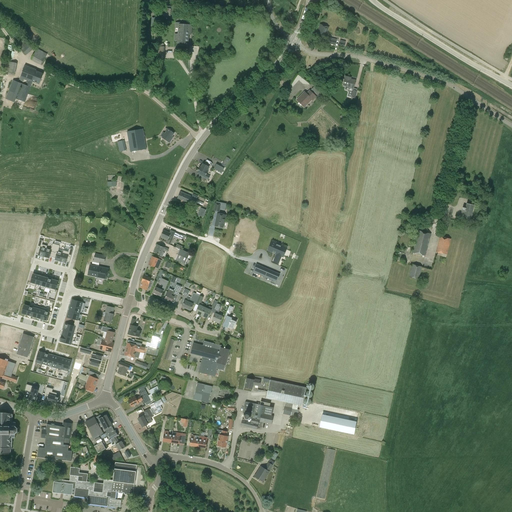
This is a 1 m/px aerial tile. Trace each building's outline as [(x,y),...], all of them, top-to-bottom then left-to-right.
[(170,16),(171,8),(163,8),(162,16),(170,16)] [(188,46),(188,35),(192,35),(192,27),(189,26),(189,25),(180,24),(181,23),(176,23),(175,28),(178,28),(178,37),(175,36),(174,40),(178,41),(177,46),(188,46)] [(326,34),(328,27),(320,24),(317,34),(325,37),(326,34)] [(26,55),(33,49),(26,41),(19,47),(26,55)] [(158,58),(159,58),(159,59),(163,59),(163,58),(164,58),(165,47),(164,47),(164,43),(159,43),(158,46),(156,46),(156,54),(158,54),(158,58)] [(31,59),(41,65),(48,54),(37,48),(31,59)] [(4,71),(10,73),(10,74),(12,75),(13,73),(15,74),(17,63),(10,62),(10,61),(6,60),(4,71)] [(23,81),(24,79),(27,80),(26,83),(26,85),(22,84),(17,99),(25,102),(33,82),(39,84),(44,73),(36,70),(25,65),(19,80),(23,81)] [(343,85),(350,87),(349,90),(352,91),(351,97),(355,98),(357,91),(353,90),(353,88),(354,88),(356,81),(348,79),(349,77),(345,76),(343,85)] [(15,102),(22,83),(13,80),(6,99),(15,102)] [(314,86),(311,90),(319,97),(322,94),(314,86)] [(316,97),(311,92),(308,96),(304,92),(298,99),(300,100),(297,104),(300,107),(302,104),(305,106),(311,99),(313,100),(316,97)] [(130,152),(147,149),(143,129),(127,131),(130,152)] [(172,137),(174,133),(168,129),(165,133),(163,132),(161,136),(163,137),(162,138),(170,143),(173,137),(172,137)] [(117,141),(120,152),(126,150),(124,140),(117,141)] [(226,157),(221,165),(225,167),(230,159),(226,157)] [(197,173),(201,175),(201,176),(208,180),(210,176),(207,174),(208,171),(207,170),(209,167),(203,164),(201,167),(200,167),(197,173)] [(216,164),(214,169),(222,173),(224,168),(216,164)] [(188,203),(189,201),(196,203),(196,202),(203,205),(204,203),(197,200),(198,199),(181,192),(178,198),(188,203)] [(471,218),(474,205),(467,203),(466,208),(462,207),(462,211),(461,214),(464,214),(463,216),(471,218)] [(201,207),(198,215),(203,217),(206,210),(201,207)] [(223,227),(226,215),(218,213),(215,226),(223,227)] [(248,236),(251,220),(241,218),(239,234),(248,236)] [(161,236),(167,239),(168,239),(166,243),(170,245),(174,235),(178,237),(181,239),(183,236),(175,233),(175,232),(171,230),(169,233),(164,230),(161,236)] [(431,234),(418,230),(416,236),(412,252),(425,256),(431,234)] [(447,255),(451,239),(440,236),(436,252),(447,255)] [(39,240),(36,252),(39,253),(38,255),(44,257),(46,248),(42,247),(43,241),(39,240)] [(238,249),(254,253),(256,245),(239,241),(238,249)] [(285,255),(288,247),(273,241),(270,249),(278,253),(276,257),(280,258),(282,254),(285,255)] [(46,248),(44,257),(49,258),(50,256),(53,257),(56,244),(53,243),(51,249),(46,248)] [(56,244),(53,257),(56,258),(55,260),(61,261),(63,253),(58,251),(60,245),(56,244)] [(164,252),(162,251),(163,250),(167,252),(169,249),(164,248),(158,245),(156,248),(156,247),(154,252),(160,255),(162,256),(163,256),(164,253),(164,252)] [(63,253),(61,261),(66,263),(67,261),(70,262),(73,249),(69,248),(68,254),(63,253)] [(185,264),(190,253),(180,249),(175,260),(185,264)] [(90,259),(93,260),(92,263),(96,264),(95,266),(90,265),(88,275),(106,279),(108,269),(99,267),(100,262),(104,263),(106,256),(95,253),(95,254),(92,253),(90,259)] [(155,268),(155,267),(158,268),(162,260),(158,259),(152,256),(148,265),(155,268)] [(280,275),(256,264),(253,272),(276,282),(280,275)] [(419,279),(422,267),(412,264),(409,277),(419,279)] [(161,296),(163,291),(164,291),(169,281),(162,278),(162,277),(161,276),(164,271),(160,270),(155,281),(159,282),(159,283),(163,285),(161,290),(156,288),(154,294),(157,295),(158,295),(161,296)] [(147,290),(151,278),(147,277),(148,275),(145,274),(145,276),(144,275),(139,287),(147,290)] [(172,302),(174,297),(177,298),(181,287),(176,285),(174,290),(170,288),(169,290),(165,299),(172,302)] [(182,299),(185,300),(182,307),(190,310),(193,304),(193,303),(194,303),(197,294),(200,295),(200,293),(197,292),(196,294),(193,292),(191,297),(188,295),(190,291),(185,288),(182,294),(184,294),(182,299)] [(202,316),(205,308),(202,306),(203,304),(201,303),(205,295),(203,294),(203,292),(201,291),(201,293),(200,293),(200,295),(197,294),(194,303),(196,304),(194,308),(197,309),(196,313),(202,316)] [(72,299),(70,306),(81,309),(83,302),(72,299)] [(205,308),(202,316),(207,318),(211,311),(213,312),(217,303),(214,302),(212,307),(209,306),(208,309),(205,308)] [(222,316),(218,314),(221,307),(220,305),(217,303),(213,312),(215,314),(212,320),(219,323),(222,316)] [(229,316),(231,313),(234,306),(230,304),(230,305),(229,305),(228,308),(224,318),(226,319),(224,325),(223,327),(223,328),(226,329),(227,329),(228,327),(232,329),(233,328),(234,326),(235,325),(236,324),(236,322),(236,321),(231,319),(232,318),(229,316)] [(103,316),(105,316),(104,321),(111,323),(113,314),(112,314),(114,308),(107,306),(106,312),(104,312),(103,312),(103,315),(103,316)] [(69,311),(67,317),(78,320),(80,314),(69,311)] [(130,325),(128,334),(139,337),(141,330),(137,329),(137,327),(134,326),(136,319),(132,318),(130,325)] [(65,324),(63,330),(74,333),(76,327),(65,324)] [(105,340),(112,342),(115,332),(107,330),(105,338),(105,340)] [(23,333),(16,354),(28,357),(34,337),(23,333)] [(62,335),(60,341),(71,344),(73,338),(62,335)] [(114,343),(112,342),(105,340),(105,338),(100,336),(99,338),(98,338),(97,344),(101,345),(100,349),(111,352),(114,343)] [(150,343),(157,345),(159,337),(153,336),(150,343)] [(168,360),(174,340),(171,339),(164,359),(168,360)] [(158,350),(156,350),(157,345),(150,343),(149,348),(145,347),(145,348),(141,347),(142,344),(128,340),(126,348),(140,352),(144,353),(146,354),(146,353),(157,356),(158,350)] [(211,358),(213,348),(212,348),(193,343),(191,353),(211,358)] [(213,348),(211,358),(210,361),(202,359),(198,372),(215,377),(219,363),(225,365),(229,350),(221,348),(222,345),(213,343),(212,348),(213,348)] [(127,355),(131,356),(134,357),(139,358),(140,352),(126,348),(124,355),(127,355)] [(39,351),(36,362),(42,364),(45,353),(39,351)] [(45,353),(42,364),(47,365),(50,354),(45,353)] [(50,354),(47,365),(52,367),(55,356),(50,354)] [(101,361),(102,356),(96,355),(95,355),(93,354),(90,364),(99,367),(100,361),(101,361)] [(55,356),(52,367),(57,368),(60,357),(55,356)] [(0,387),(3,389),(5,383),(0,382),(2,379),(1,378),(1,377),(16,382),(18,377),(12,375),(16,363),(0,357),(0,387)] [(60,357),(57,368),(62,369),(65,359),(60,357)] [(65,359),(62,369),(68,371),(71,360),(65,359)] [(148,365),(136,360),(134,365),(146,370),(148,365)] [(128,370),(130,365),(120,362),(119,366),(120,366),(117,373),(125,376),(127,369),(128,370)] [(93,392),(98,379),(101,373),(93,370),(90,369),(88,375),(87,374),(86,376),(81,374),(84,366),(83,366),(78,378),(87,382),(84,389),(93,392)] [(259,386),(261,380),(254,379),(253,380),(247,378),(245,388),(252,389),(253,385),(259,386)] [(306,387),(270,379),(266,398),(285,402),(283,414),(291,416),(291,415),(295,416),(297,416),(299,409),(297,409),(298,405),(302,406),(306,387)] [(197,383),(193,399),(208,403),(212,387),(197,383)] [(29,385),(28,389),(31,390),(29,399),(35,401),(38,390),(32,388),(33,386),(29,385)] [(158,385),(149,390),(151,394),(160,390),(158,385)] [(139,403),(139,402),(142,401),(143,404),(145,403),(146,405),(153,402),(153,400),(151,401),(145,389),(139,393),(140,395),(136,397),(136,396),(128,400),(132,407),(139,403)] [(47,390),(46,394),(49,395),(47,401),(58,404),(60,397),(50,395),(51,391),(47,390)] [(148,424),(152,421),(150,418),(153,416),(152,415),(156,413),(162,410),(161,409),(162,409),(161,405),(163,403),(161,399),(149,405),(151,408),(149,409),(149,408),(144,411),(145,414),(143,415),(143,416),(138,418),(142,427),(148,424)] [(245,402),(243,412),(245,413),(244,413),(244,415),(244,419),(245,419),(253,421),(253,418),(259,420),(260,420),(260,421),(271,424),(273,416),(263,413),(264,405),(246,402),(245,402)] [(323,409),(321,420),(356,428),(359,416),(323,409)] [(0,453),(11,454),(11,450),(12,450),(12,438),(15,438),(15,435),(16,435),(15,434),(17,432),(19,433),(19,432),(17,431),(18,428),(19,428),(19,427),(17,428),(15,426),(15,422),(12,422),(13,417),(14,417),(13,417),(13,414),(5,412),(0,411),(0,453)] [(104,430),(112,425),(110,421),(106,415),(102,417),(102,415),(100,415),(98,416),(98,417),(95,419),(100,427),(103,426),(104,430)] [(103,433),(100,427),(95,419),(95,417),(85,422),(94,438),(95,438),(96,441),(100,439),(99,436),(103,433)] [(257,429),(259,420),(253,418),(253,421),(245,419),(242,419),(241,425),(257,429)] [(68,451),(72,424),(63,422),(63,426),(47,424),(47,428),(45,446),(44,448),(39,447),(37,457),(71,462),(72,452),(68,451)] [(209,428),(207,437),(199,436),(198,447),(206,448),(208,438),(211,439),(213,429),(209,428)] [(228,436),(227,436),(228,431),(217,429),(216,434),(220,434),(217,446),(226,447),(228,436)] [(108,435),(111,439),(109,440),(111,443),(114,441),(118,439),(116,436),(118,435),(115,430),(108,435)] [(171,443),(172,435),(168,434),(169,431),(164,431),(162,441),(171,443)] [(186,434),(181,433),(177,433),(176,435),(172,435),(171,443),(184,445),(186,434)] [(198,447),(199,436),(191,435),(189,446),(198,447)] [(118,451),(119,450),(119,451),(125,447),(121,441),(119,442),(118,439),(114,441),(111,443),(112,445),(115,444),(116,444),(115,444),(117,446),(116,447),(118,451)] [(102,441),(94,446),(98,453),(106,448),(102,441)] [(89,454),(86,446),(83,447),(78,448),(82,458),(85,456),(89,454)] [(325,499),(336,450),(327,448),(316,497),(325,499)] [(119,451),(106,458),(109,463),(122,456),(119,451)] [(269,471),(273,465),(275,462),(270,459),(269,462),(268,462),(264,468),(261,466),(255,476),(263,482),(269,471)] [(121,507),(121,501),(122,500),(114,499),(114,498),(116,499),(116,492),(133,494),(137,465),(115,462),(113,480),(104,479),(103,483),(95,482),(87,481),(88,474),(79,472),(80,468),(71,467),(70,475),(70,481),(67,480),(67,483),(70,483),(70,484),(72,485),(71,495),(72,495),(72,494),(74,494),(74,496),(88,498),(87,504),(108,506),(108,507),(116,508),(116,507),(121,507)] [(67,483),(67,480),(54,479),(52,492),(71,495),(72,485),(70,484),(70,483),(67,483)]
